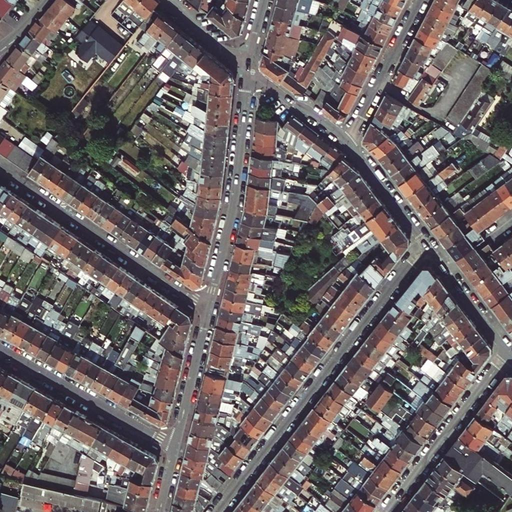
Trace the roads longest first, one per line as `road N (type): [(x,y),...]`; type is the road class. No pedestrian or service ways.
road 1 (residential): [(214,511),(425,243)]
road 2 (residential): [(0,166),(208,309)]
road 3 (tertiary): [(208,309),(233,200),(247,67)]
road 4 (residential): [(0,348),(174,446)]
road 5 (residential): [(509,354),(386,511)]
road 6 (residential): [(345,140),(420,0)]
road 7 (tertiary): [(174,446),(208,309)]
road 8 (tertiary): [(425,243),(509,354)]
road 9 (tertiary): [(345,140),(425,243)]
road 10 (tertiary): [(247,67),(345,140)]
